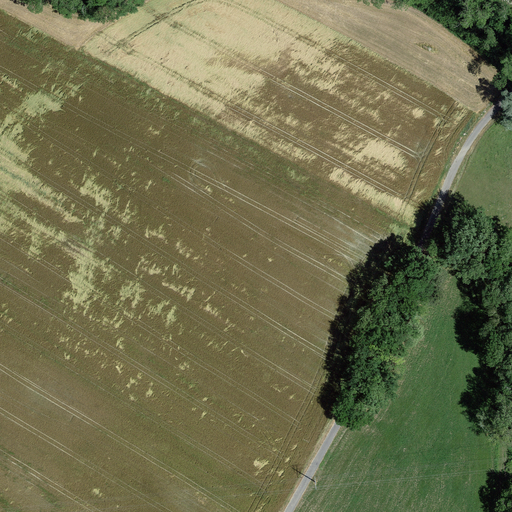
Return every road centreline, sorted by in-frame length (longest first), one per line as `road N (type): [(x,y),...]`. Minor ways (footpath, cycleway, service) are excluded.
road 1 (track): [(292,511),(428,253),(453,171),(511,94)]
road 2 (track): [(371,0),(415,11),(473,48),(511,88)]
